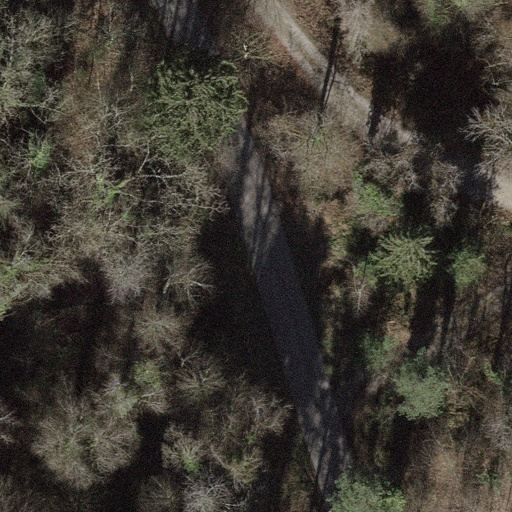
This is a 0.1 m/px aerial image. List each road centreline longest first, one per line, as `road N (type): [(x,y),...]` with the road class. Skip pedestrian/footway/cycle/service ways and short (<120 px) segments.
road 1 (residential): [(172,0),(252,179),(348,511)]
road 2 (track): [(259,0),(350,99),(424,156),(511,187)]
road 3 (track): [(295,511),(226,297),(231,269),(277,265)]
road 4 (track): [(511,284),(322,416)]
